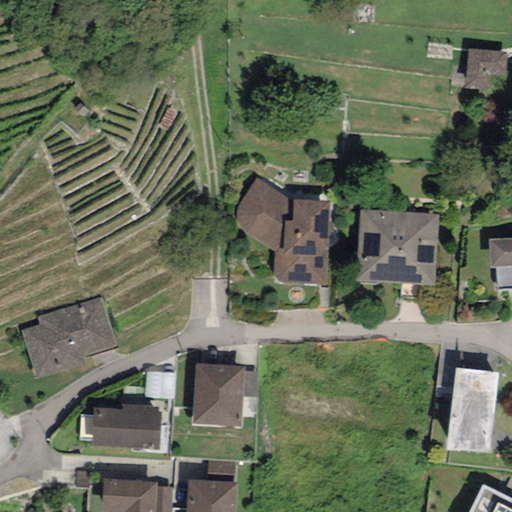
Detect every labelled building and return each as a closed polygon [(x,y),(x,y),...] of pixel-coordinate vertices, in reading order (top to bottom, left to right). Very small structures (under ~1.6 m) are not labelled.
[(506,53),(468,50),(466,73),(465,88),(487,90),(488,74),(505,76),(506,53)] [(329,202),(293,200),(293,203),(257,178),(237,206),(235,214),(236,221),(241,226),(274,252),(273,284),(325,287),(329,202)] [(440,216),(359,210),(355,282),(435,287),(440,216)] [(511,239),(489,240),(489,242),(490,268),(494,268),(495,292),(511,290),(511,239)] [(101,298),(38,317),(40,325),(20,331),(36,381),(86,365),(84,358),(117,348),(101,298)] [(245,368),(195,364),(191,424),(241,428),(243,397),(244,372),(245,368)] [(498,372),(455,368),(446,451),(488,455),(498,372)] [(258,373),(244,372),(243,397),(257,398),(258,373)] [(175,375),(148,373),(146,373),(144,398),(174,400),(175,375)] [(122,406),(122,410),(93,409),(91,447),(159,451),(161,413),(158,412),(158,408),(122,406)] [(235,463),(208,461),(207,480),(234,482),(235,463)] [(90,472),(77,471),(76,488),(89,489),(90,472)] [(142,481),(103,480),(101,511),(154,511),(156,487),(156,484),(142,483),(142,481)] [(235,511),(237,484),(188,481),(185,511),(235,511)] [(511,511),(511,499),(483,486),(469,511),(511,511)] [(171,511),(172,488),(156,487),(154,511),(171,511)]
